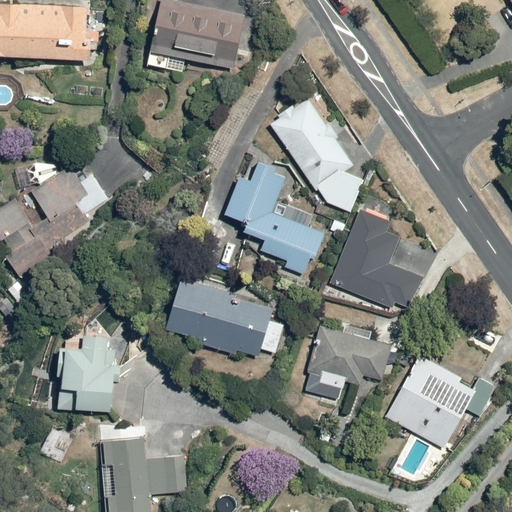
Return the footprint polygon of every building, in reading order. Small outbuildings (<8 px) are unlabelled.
[(249,10),(192,0),(161,0),(153,50),(237,66),(239,56),(251,59),(257,30),(245,27),(249,10)] [(0,53),(92,58),(93,41),(100,41),(100,31),(87,30),(89,6),(0,1),(0,53)] [(358,160),(324,112),(328,110),(319,98),(316,100),(312,95),(299,105),(295,99),(280,110),(282,113),(273,119),(317,191),(322,188),(330,201),(353,210),(372,180),(349,167),(358,160)] [(31,167),(43,184),(33,191),(30,185),(0,206),(0,227),(15,249),(10,253),(27,277),(59,254),(56,249),(94,222),(91,217),(113,201),(81,157),(63,169),(51,152),(31,167)] [(243,169),(228,209),(252,217),(247,230),(268,238),(264,248),(289,257),(286,265),(306,272),(314,251),(319,253),(328,229),(276,209),(292,167),(263,156),(256,174),(243,169)] [(365,204),(332,278),(407,312),(424,275),(390,259),(406,223),(365,204)] [(186,271),(170,322),(206,333),(204,341),(239,352),(240,347),(261,353),(263,347),(280,352),(289,319),(275,315),(280,299),(186,271)] [(397,342),(323,321),(309,370),(312,371),(307,388),(343,398),(349,377),(364,382),(368,371),(386,376),(397,342)] [(121,326),(85,323),(68,335),(67,342),(62,341),(61,348),(69,348),(66,380),(81,382),(78,404),(117,408),(122,361),(118,361),(121,326)] [(421,349),(388,413),(450,445),(469,407),(483,414),(501,381),(484,372),(477,387),(463,379),(466,373),(421,349)] [(63,432),(49,426),(39,451),(53,457),(63,432)] [(148,436),(107,438),(108,461),(117,461),(119,493),(113,493),(113,511),(151,511),(151,492),(191,490),(189,452),(149,454),(148,436)] [(287,511),(310,511),(295,502),(287,511)]
